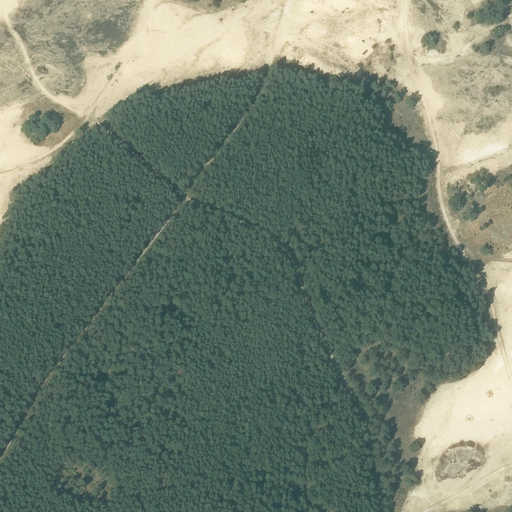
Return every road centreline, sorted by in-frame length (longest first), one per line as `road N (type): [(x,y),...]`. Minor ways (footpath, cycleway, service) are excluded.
road 1 (track): [(382,511),(360,409),(290,255),(243,222),(183,198),(48,374),(0,457)]
road 2 (track): [(511,382),(482,285),(438,198),(426,104),(408,56),(405,0)]
road 3 (track): [(292,0),(265,82),(183,198)]
road 4 (track): [(0,5),(46,97),(87,117)]
road 5 (track): [(87,117),(183,198)]
